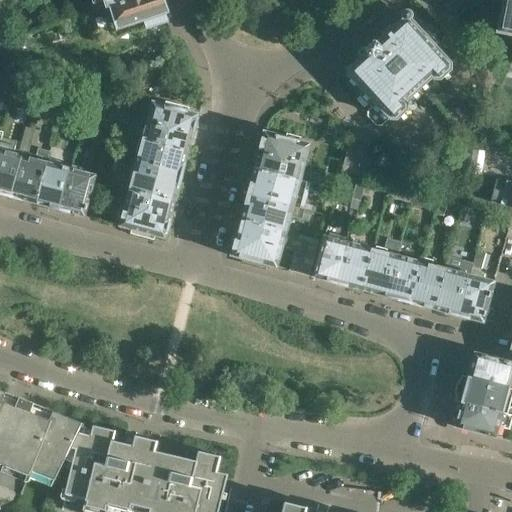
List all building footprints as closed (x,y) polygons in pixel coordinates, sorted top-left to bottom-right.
[(103,0),(104,2),(107,10),(116,36),(146,27),(147,30),(162,25),(161,22),(166,20),(163,12),(165,11),(161,0),(103,0)] [(511,0),(503,0),(498,33),(511,35),(511,57),(511,62),(511,0)] [(344,66),(344,78),(350,78),(351,78),(362,91),(359,94),(359,95),(369,106),(370,106),(372,107),(367,111),(367,116),(376,126),(382,126),(389,120),(390,120),(397,121),(408,111),(408,104),(407,103),(411,99),(413,100),(415,101),(423,94),(420,91),(433,79),(434,80),(441,81),(452,71),(453,64),(437,47),(440,44),(429,33),(426,35),(414,22),(413,22),(406,14),(405,14),(404,15),(404,18),(390,30),(389,28),(381,35),(383,37),(376,43),(374,41),(366,49),(363,47),(356,53),(360,58),(351,67),(344,66)] [(153,101),(143,139),(189,150),(193,137),(194,137),(200,115),(195,114),(195,112),(153,101)] [(89,104),(81,102),(77,115),(85,117),(89,104)] [(89,104),(86,114),(105,119),(108,108),(89,104)] [(124,131),(129,109),(116,106),(111,128),(124,131)] [(30,128),(23,127),(17,148),(24,150),(30,128)] [(260,155),(256,169),(312,184),(328,188),(333,173),(306,166),(312,144),(270,132),(269,134),(265,132),(259,155),(260,155)] [(143,139),(136,164),(183,176),(186,164),(185,164),(189,150),(143,139)] [(1,141),(0,144),(0,194),(11,198),(23,155),(12,152),(14,144),(1,141)] [(349,143),(347,153),(342,169),(342,171),(367,178),(367,177),(374,150),(349,143)] [(23,155),(11,198),(22,201),(23,200),(36,203),(48,162),(50,153),(37,150),(35,158),(23,155)] [(48,162),(36,203),(51,207),(51,208),(61,211),(73,168),(48,162)] [(136,164),(129,188),(175,201),(178,189),(180,189),(183,176),(136,164)] [(73,168),(61,211),(71,213),(85,216),(89,201),(91,202),(98,175),(73,168)] [(252,182),(249,194),(295,206),(305,209),(312,184),(256,169),(253,182),(252,182)] [(367,178),(342,171),(340,180),(356,184),(352,199),(361,201),(367,178)] [(495,187),(492,200),(491,204),(507,208),(508,206),(511,207),(511,181),(497,178),(495,187)] [(124,212),(121,226),(132,229),(166,238),(173,216),(171,216),(175,201),(129,188),(123,187),(119,200),(126,201),(123,212),(124,212)] [(414,195),(389,188),(384,205),(409,212),(409,211),(414,195)] [(246,207),(243,219),(289,231),(291,221),(297,223),(300,208),(295,206),(249,194),(245,207),(246,207)] [(414,195),(409,211),(420,214),(425,198),(414,195)] [(361,201),(352,199),(351,198),(346,216),(356,219),(361,201)] [(437,204),(433,217),(443,220),(446,207),(437,204)] [(461,209),(458,222),(467,224),(470,211),(461,209)] [(327,216),(312,212),(310,221),(326,225),(327,216)] [(289,231),(243,219),(239,235),(238,234),(232,256),(278,268),(280,260),(291,263),(299,235),(288,232),(289,231)] [(318,262),(314,277),(328,281),(328,282),(338,285),(350,243),(346,242),(347,238),(330,233),(329,237),(324,236),(317,262),(318,262)] [(295,252),(290,270),(309,276),(313,260),(314,261),(318,243),(299,237),(295,252)] [(376,294),(376,295),(387,298),(398,255),(401,244),(391,241),(388,253),(374,249),(363,291),(376,294)] [(350,243),(338,285),(348,287),(363,291),(374,249),(350,243)] [(473,265),(472,269),(481,271),(485,253),(477,251),(473,265)] [(398,255),(387,298),(410,304),(421,262),(398,255)] [(450,314),(459,316),(471,275),(472,269),(473,265),(449,258),(446,268),(435,310),(450,314)] [(410,304),(421,307),(422,306),(435,310),(446,268),(421,262),(410,304)] [(469,319),(484,322),(495,282),(492,281),(492,280),(471,275),(459,316),(469,319)] [(476,353),(469,378),(511,389),(511,362),(506,360),(506,361),(476,353)] [(456,401),(462,403),(504,414),(507,415),(509,410),(511,407),(511,389),(510,389),(511,389),(469,378),(462,376),(456,401)] [(0,471),(26,482),(30,481),(34,472),(55,480),(83,423),(0,389),(0,471)] [(504,414),(462,403),(456,427),(497,438),(498,434),(500,427),(504,428),(507,415),(504,414)] [(80,433),(73,462),(64,500),(115,511),(219,511),(228,474),(218,472),(222,457),(199,452),(196,461),(156,451),(159,442),(136,436),(133,446),(114,441),(117,431),(94,426),(93,429),(84,427),(85,424),(83,423),(80,433)] [(306,511),(308,508),(285,502),(282,511),(306,511)]
